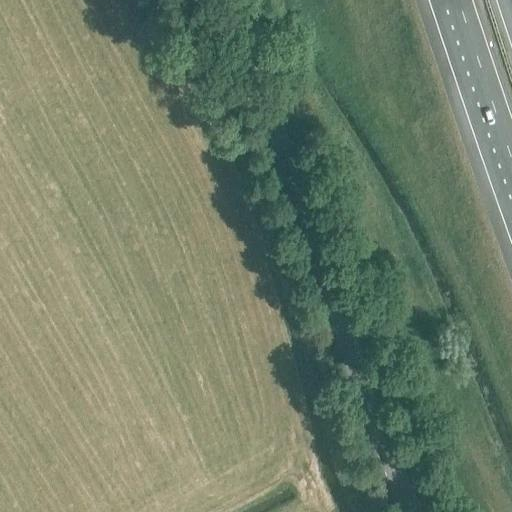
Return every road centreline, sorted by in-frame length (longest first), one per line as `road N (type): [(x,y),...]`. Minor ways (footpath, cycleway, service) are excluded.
road 1 (tertiary): [(407,511),(359,393),(290,171),(203,0)]
road 2 (motorway): [(457,0),(511,164)]
